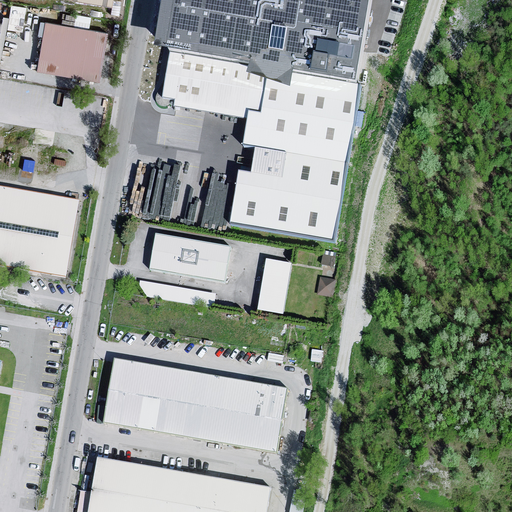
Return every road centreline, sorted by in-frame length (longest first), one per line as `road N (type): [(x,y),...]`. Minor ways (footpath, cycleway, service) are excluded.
road 1 (residential): [(146,0),(58,511)]
road 2 (unknown): [(89,332),(282,371),(291,388),(285,472)]
road 3 (unknown): [(71,438),(285,472),(279,511)]
